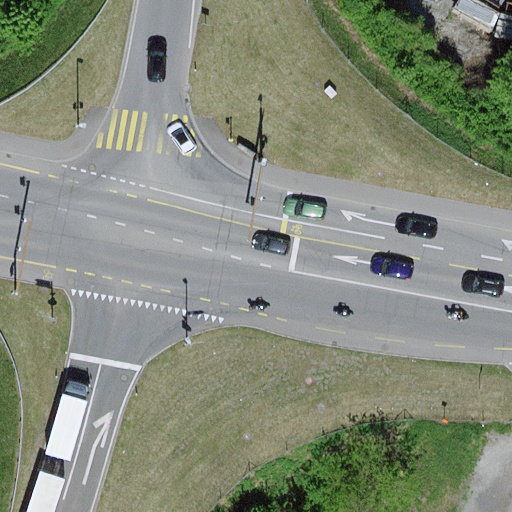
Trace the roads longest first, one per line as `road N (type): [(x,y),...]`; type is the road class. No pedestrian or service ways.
road 1 (secondary): [(138,231),(511,305)]
road 2 (motorway): [(62,511),(138,231)]
road 3 (motorway): [(138,231),(174,0)]
road 4 (secondary): [(0,208),(138,231)]
